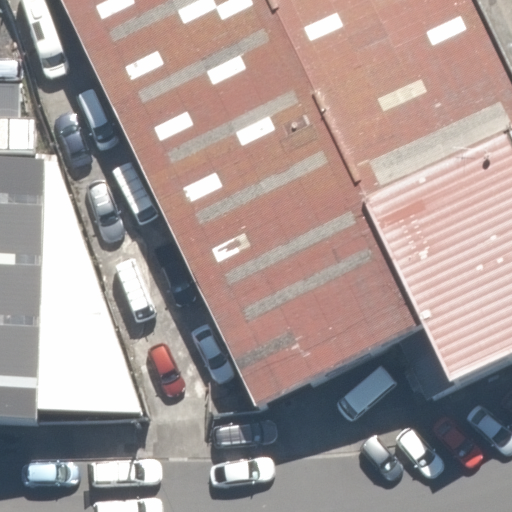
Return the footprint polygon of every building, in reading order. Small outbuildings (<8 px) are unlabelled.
[(0,0),(0,56),(193,453),(369,368),(190,0),(0,0)] [(511,264),(385,0),(190,0),(369,368),(394,420),(511,363),(511,264)] [(492,17),(511,7),(511,0),(465,0),(477,24),(492,17)] [(511,7),(492,17),(511,59),(511,7)] [(38,157),(0,155),(0,427),(21,429),(38,157)]
